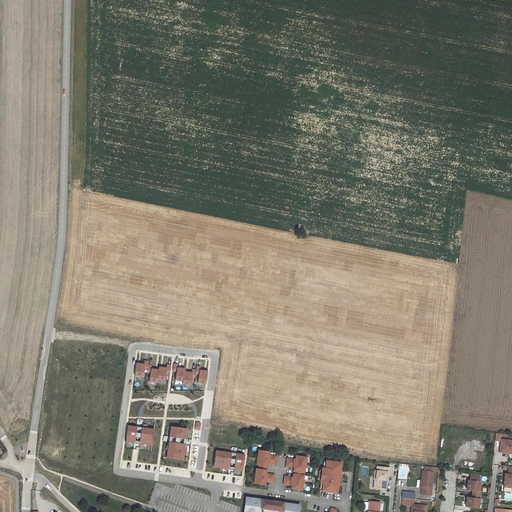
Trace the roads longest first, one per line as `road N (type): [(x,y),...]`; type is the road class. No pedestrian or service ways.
road 1 (tertiary): [(68,0),(60,253),(27,473)]
road 2 (residential): [(198,482),(116,468),(133,347),(214,357)]
road 3 (residential): [(214,357),(198,482)]
